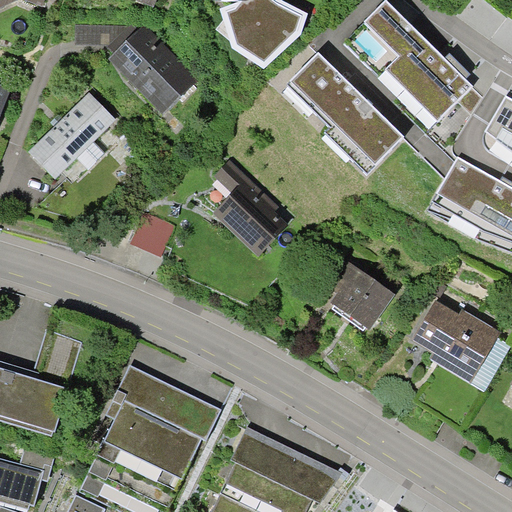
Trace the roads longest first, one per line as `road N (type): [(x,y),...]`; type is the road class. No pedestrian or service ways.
road 1 (secondary): [(0,257),(148,310),(250,360),(496,511)]
road 2 (residential): [(511,71),(410,0)]
